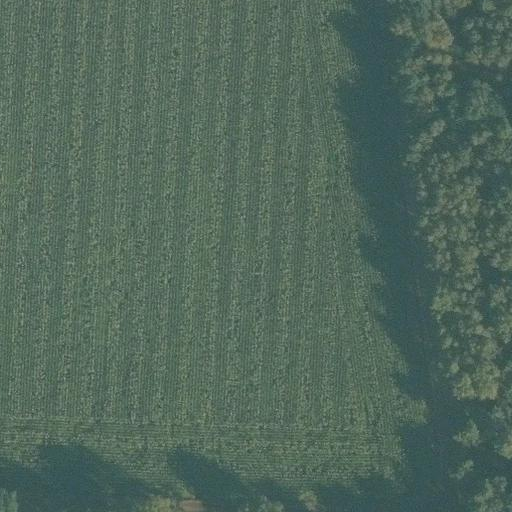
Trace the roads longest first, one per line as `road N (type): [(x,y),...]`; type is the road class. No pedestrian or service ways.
road 1 (track): [(435,511),(383,0)]
road 2 (track): [(401,511),(0,502)]
